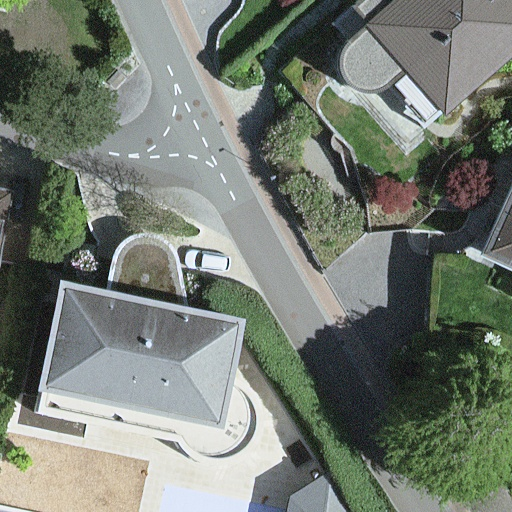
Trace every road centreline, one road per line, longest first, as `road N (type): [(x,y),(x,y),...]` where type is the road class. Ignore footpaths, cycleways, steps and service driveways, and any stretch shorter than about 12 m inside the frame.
road 1 (residential): [(424,511),(199,138)]
road 2 (residential): [(0,122),(122,156),(170,151),(199,138)]
road 3 (residential): [(199,138),(138,0)]
